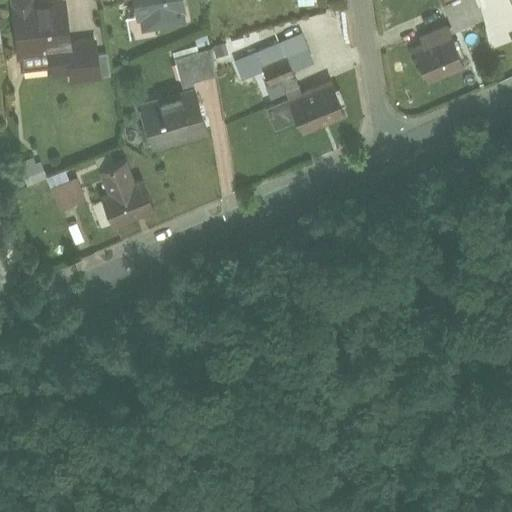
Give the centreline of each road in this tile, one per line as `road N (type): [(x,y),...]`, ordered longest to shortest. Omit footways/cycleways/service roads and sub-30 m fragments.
road 1 (residential): [(0,312),(389,139)]
road 2 (residential): [(355,0),(389,139)]
road 3 (residential): [(389,139),(511,93)]
